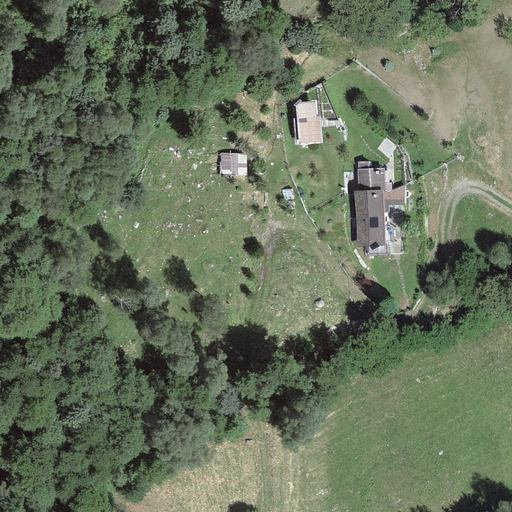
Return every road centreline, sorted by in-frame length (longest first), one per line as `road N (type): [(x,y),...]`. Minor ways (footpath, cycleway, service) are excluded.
road 1 (track): [(263,511),(260,451),(234,365),(259,308),(272,233),(292,228),(306,235),(371,310),(404,320),(422,309),(434,280),(453,195),(475,188),(511,208)]
road 2 (track): [(275,230),(280,73),(296,58),(336,65),(373,88),(452,160),(465,187)]
